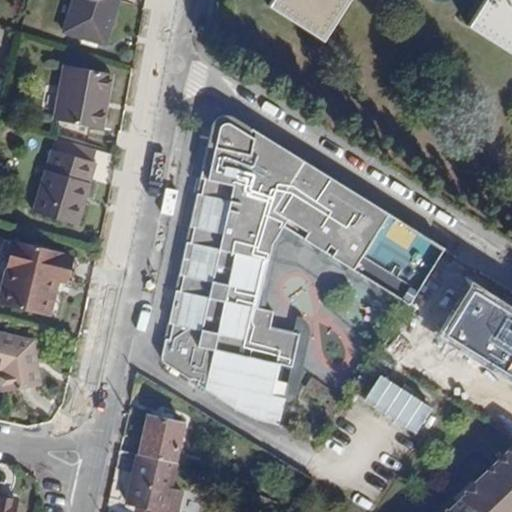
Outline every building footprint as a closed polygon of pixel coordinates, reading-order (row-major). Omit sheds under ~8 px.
[(74,0),(65,32),(103,45),(116,0),(74,0)] [(273,0),(270,6),(323,40),(348,0),(273,0)] [(511,0),(486,0),(469,27),(511,54),(511,0)] [(58,120),(102,128),(111,74),(67,66),(58,120)] [(259,146),(274,150),(281,147),(234,117),(228,115),(219,117),(214,121),(211,128),(215,129),(216,127),(216,125),(217,124),(218,122),(219,121),(220,120),(222,120),(223,119),(226,119),(227,119),(229,120),(230,120),(231,120),(253,134),(261,139),(259,146)] [(197,193),(190,227),(194,227),(190,243),(186,242),(179,275),(183,276),(180,292),(176,291),(168,324),(172,325),(169,340),(165,339),(161,357),(161,362),(164,365),(190,381),(194,365),(201,367),(197,385),(220,400),(221,395),(237,399),(234,409),(247,416),(259,421),(280,427),(286,400),(272,397),(279,366),(293,368),(300,335),(270,329),(274,313),(257,309),(272,245),(288,220),(292,223),(295,218),(304,224),(297,235),(410,306),(446,250),(435,243),(431,249),(328,186),(324,193),(311,185),(316,175),(314,167),(281,147),(274,150),(259,146),(261,139),(253,134),(231,120),(230,120),(229,120),(227,119),(226,119),(223,119),(222,120),(220,120),(219,121),(218,122),(217,124),(216,125),(216,127),(215,129),(211,128),(200,178),(209,180),(206,195),(197,193)] [(89,183),(87,183),(93,163),(52,151),(47,169),(48,170),(36,212),(76,224),(89,183)] [(361,196),(314,167),(316,175),(311,185),(324,193),(328,186),(431,249),(435,243),(361,196)] [(200,178),(197,193),(206,195),(209,180),(200,178)] [(288,220),(283,227),(297,235),(304,224),(295,218),(292,223),(288,220)] [(57,281),(65,283),(71,258),(64,256),(64,253),(18,241),(1,305),(48,317),(57,281)] [(511,314),(473,290),(445,334),(511,375),(511,314)] [(4,390),(39,385),(31,342),(0,334),(0,371),(1,372),(4,390)] [(194,365),(190,381),(197,385),(201,367),(194,365)] [(221,395),(220,400),(234,409),(237,399),(221,395)] [(140,456),(175,463),(184,425),(148,417),(140,456)] [(511,511),(511,447),(463,493),(465,495),(448,511),(446,509),(443,511),(511,511)] [(174,511),(179,490),(170,488),(175,463),(140,456),(129,504),(164,511),(174,511)] [(13,511),(16,499),(0,495),(0,511),(13,511)]
